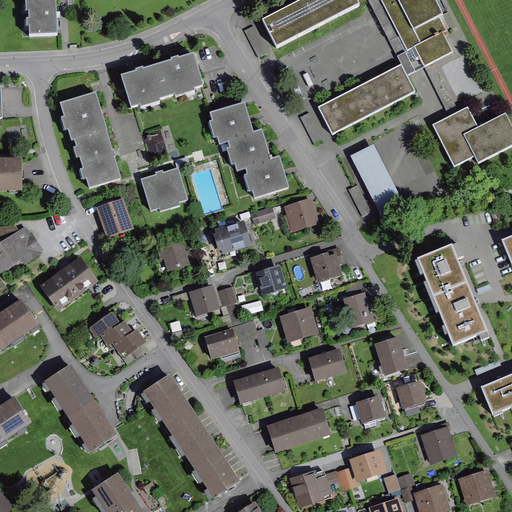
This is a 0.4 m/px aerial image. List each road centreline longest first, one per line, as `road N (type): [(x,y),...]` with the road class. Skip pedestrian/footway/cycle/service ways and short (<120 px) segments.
road 1 (residential): [(354,239),(511,489)]
road 2 (residential): [(212,12),(354,239)]
road 3 (residential): [(39,63),(47,135),(68,191),(138,301)]
road 4 (residential): [(138,301),(289,511)]
road 5 (residential): [(354,239),(138,301)]
road 6 (residential): [(39,63),(98,56),(212,12)]
